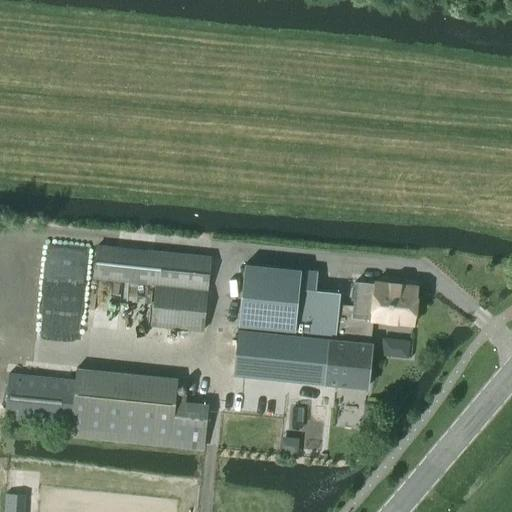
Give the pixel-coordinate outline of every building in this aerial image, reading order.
[(96,245),(92,279),(155,285),(151,326),(202,332),(210,257),(96,245)] [(330,340),(368,344),(370,321),(413,325),(417,286),(374,282),(373,284),(355,282),(351,318),(337,316),(340,293),(315,290),(317,272),(244,265),(238,326),(294,331),(293,336),(237,331),(233,375),(326,385),(330,340)] [(371,344),(368,344),(330,340),(326,385),(366,389),(371,344)] [(8,375),(4,420),(72,426),(71,436),(202,449),(207,406),(185,404),(185,397),(175,396),(177,380),(77,370),(76,382),(8,375)] [(280,444),(279,454),(291,455),(291,445),(280,444)] [(6,493),(5,504),(21,505),(22,493),(6,493)]
